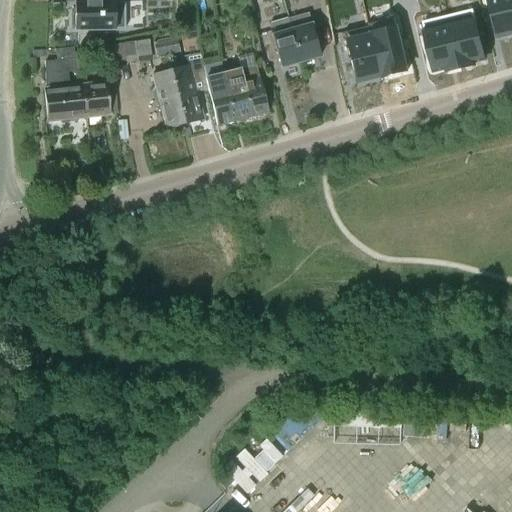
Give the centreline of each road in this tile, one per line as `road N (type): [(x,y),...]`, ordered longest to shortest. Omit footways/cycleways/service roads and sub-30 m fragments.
road 1 (residential): [(511,86),(43,223),(19,203),(0,170)]
road 2 (unclassified): [(117,511),(256,376),(511,395)]
